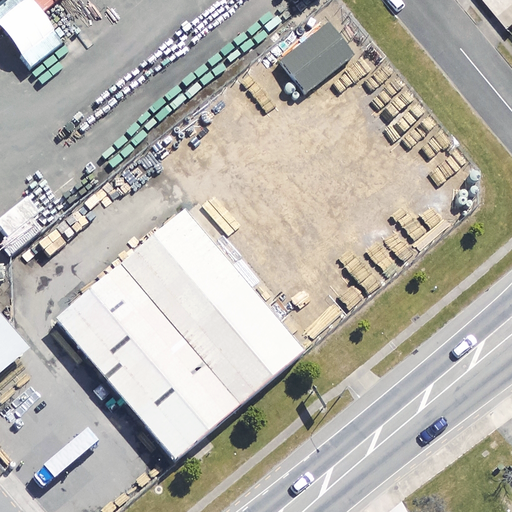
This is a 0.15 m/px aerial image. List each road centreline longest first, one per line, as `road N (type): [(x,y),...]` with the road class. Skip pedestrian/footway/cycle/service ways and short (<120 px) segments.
road 1 (unknown): [(0,498),(32,437),(46,350),(33,303),(38,279),(176,169),(220,170),(269,184)]
road 2 (primary): [(511,328),(287,511)]
road 3 (residential): [(420,0),(511,110)]
